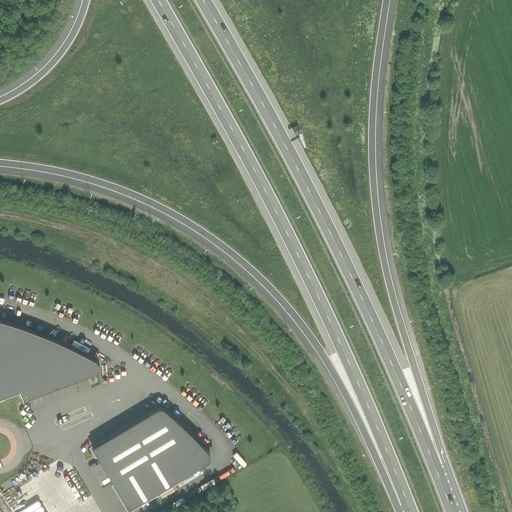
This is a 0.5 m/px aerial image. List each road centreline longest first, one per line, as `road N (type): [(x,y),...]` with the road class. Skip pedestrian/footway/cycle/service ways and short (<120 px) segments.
road 1 (trunk): [(157,0),(296,253),(407,503)]
road 2 (motorway): [(0,164),(71,173),(146,200),(233,255),(325,358),(407,503)]
road 3 (trunk): [(436,472),(345,264),(203,0)]
road 4 (motorway): [(436,472),(374,196),(373,91),(386,0)]
road 5 (motorway): [(85,0),(61,52),(0,100)]
